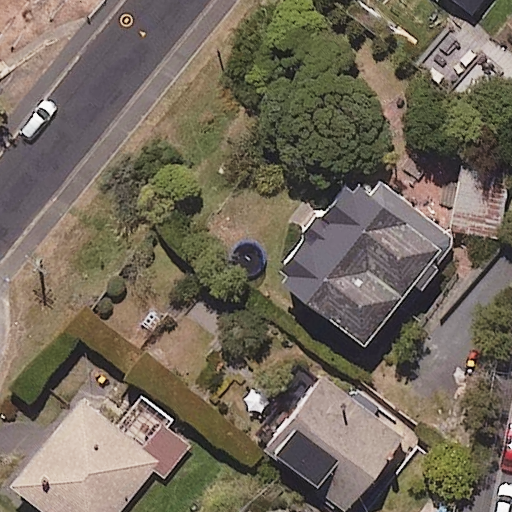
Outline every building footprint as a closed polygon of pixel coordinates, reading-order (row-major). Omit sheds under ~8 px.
[(486,0),(457,0),(476,14),(486,0)] [(511,189),(511,174),(462,166),(451,229),(504,238),(511,189)] [(358,190),(350,183),(275,276),(355,341),(407,277),(421,288),(437,268),(426,259),(439,242),(400,210),(410,198),(374,170),(358,190)] [(355,511),(413,445),(339,380),(276,453),(343,511),(355,511)] [(148,453),(89,403),(17,488),(46,511),(126,511),(160,473),(169,480),(195,449),(170,428),(148,453)]
